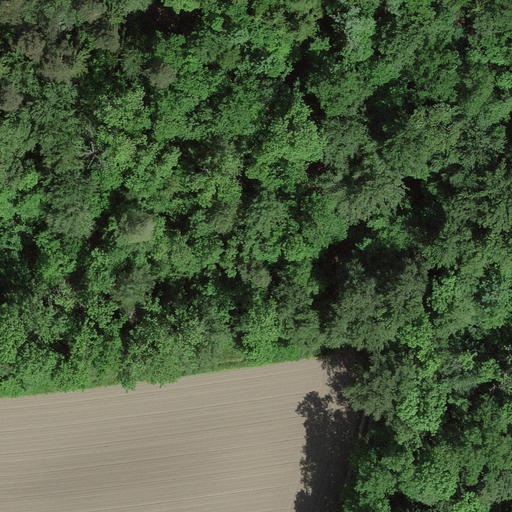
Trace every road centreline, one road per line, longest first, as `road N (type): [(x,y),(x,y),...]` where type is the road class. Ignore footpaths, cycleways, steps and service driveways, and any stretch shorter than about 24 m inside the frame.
road 1 (track): [(100,0),(276,111),(343,221),(377,389),(344,511)]
road 2 (track): [(511,129),(343,221)]
